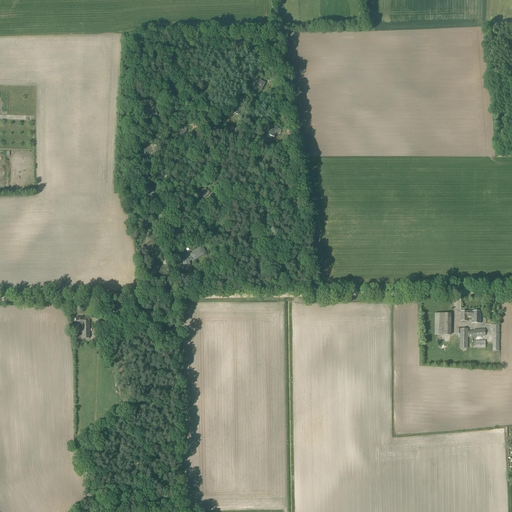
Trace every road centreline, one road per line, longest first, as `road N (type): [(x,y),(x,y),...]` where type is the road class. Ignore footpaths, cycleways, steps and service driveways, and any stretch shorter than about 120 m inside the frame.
road 1 (track): [(0,298),(436,292)]
road 2 (unknown): [(256,135),(201,104),(161,111),(160,210),(173,296)]
